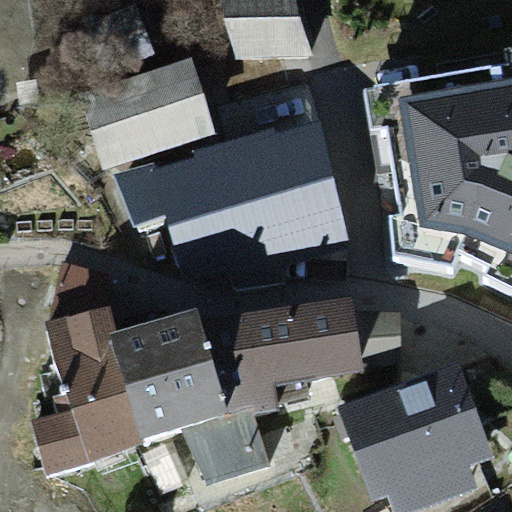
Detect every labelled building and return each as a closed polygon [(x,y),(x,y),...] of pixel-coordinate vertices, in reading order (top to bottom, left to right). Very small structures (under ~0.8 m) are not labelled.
[(223,0),(231,81),(315,72),(307,0),(223,0)] [(511,64),(345,95),(357,158),(376,155),(387,215),(372,218),(382,269),(511,329),(511,64)] [(189,67),(77,101),(100,177),(212,143),(189,67)] [(320,139),(156,177),(180,281),(344,243),(320,139)] [(341,299),(216,323),(230,395),(355,371),(341,299)] [(108,302),(42,323),(67,403),(28,415),(43,463),(217,408),(184,305),(116,326),(108,302)] [(486,464),(448,365),(339,406),(378,506),(486,464)]
